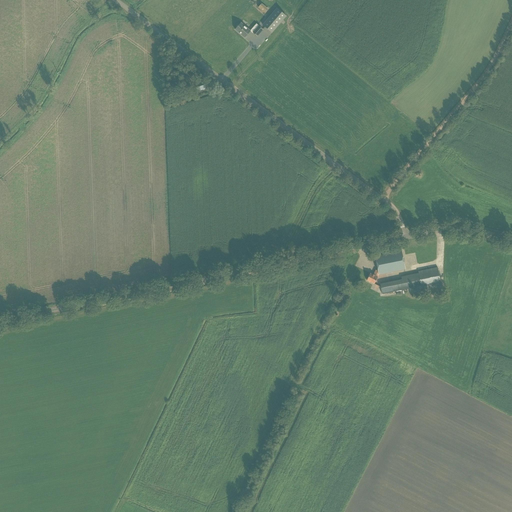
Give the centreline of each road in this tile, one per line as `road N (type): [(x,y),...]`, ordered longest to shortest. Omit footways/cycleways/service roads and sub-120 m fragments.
road 1 (secondary): [(0,321),(405,237)]
road 2 (tertiary): [(405,237),(390,206),(114,0)]
road 3 (track): [(511,25),(482,79),(381,199)]
